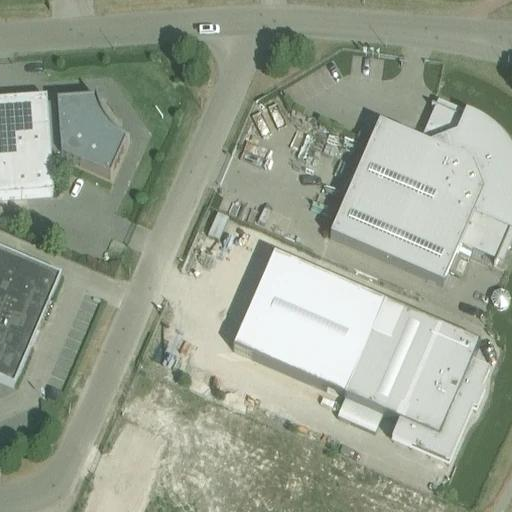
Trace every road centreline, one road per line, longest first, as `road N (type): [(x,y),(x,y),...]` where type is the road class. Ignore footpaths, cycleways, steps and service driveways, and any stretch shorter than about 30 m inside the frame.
road 1 (unclassified): [(0,500),(43,492),(64,466),(234,70),(237,22)]
road 2 (unclassified): [(237,22),(0,39)]
road 3 (unclassified): [(426,35),(237,22)]
